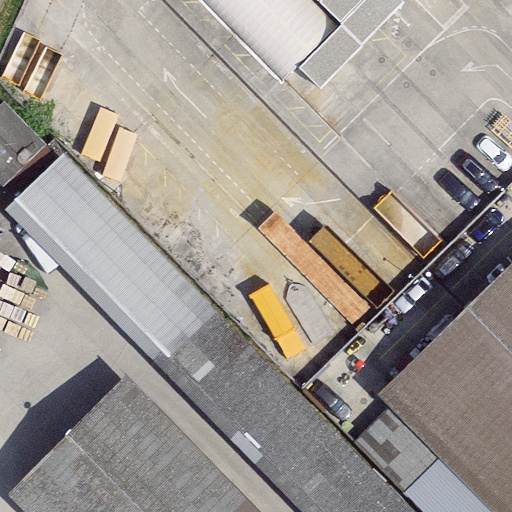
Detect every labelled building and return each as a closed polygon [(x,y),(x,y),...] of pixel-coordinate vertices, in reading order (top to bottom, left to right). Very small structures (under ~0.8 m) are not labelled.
[(217,0),(288,74),(341,24),(318,0),(217,0)] [(0,108),(0,156),(17,172),(49,137),(7,100),(0,108)] [(4,205),(305,511),(406,511),(56,154),(4,205)] [(511,511),(511,255),(371,394),(486,511),(511,511)] [(46,511),(210,511),(119,420),(36,501),(46,511)]
